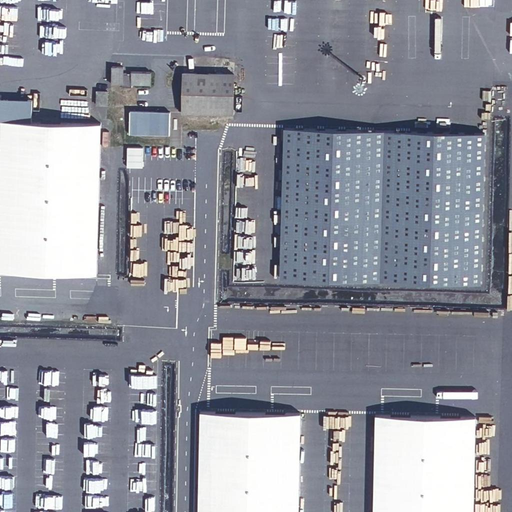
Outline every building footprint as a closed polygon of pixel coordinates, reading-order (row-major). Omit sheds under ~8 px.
[(122,66),(110,66),(110,83),(119,83),(119,88),(132,88),(132,83),(150,84),(150,70),(130,69),(130,73),(122,73),(122,66)] [(234,72),(182,71),(181,112),(233,113),(234,72)] [(105,91),(93,91),(93,105),(105,105),(105,91)] [(152,115),(152,111),(127,111),(127,134),(168,134),(168,111),(159,111),(159,115),(152,115)] [(98,123),(0,119),(0,270),(93,274),(98,123)] [(285,128),(281,278),(481,283),(485,133),(285,128)] [(143,147),(128,147),(128,167),(143,167),(143,147)] [(203,410),(200,511),(300,511),(303,413),(203,410)] [(376,416),(374,511),(475,511),(476,417),(376,416)]
